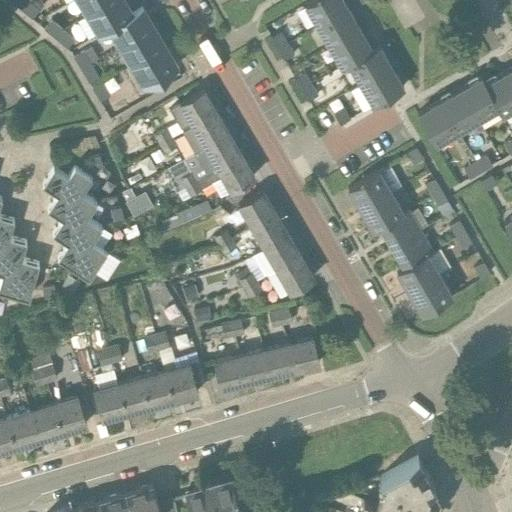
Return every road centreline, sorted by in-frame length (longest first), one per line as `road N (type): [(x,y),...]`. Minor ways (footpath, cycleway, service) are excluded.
road 1 (residential): [(0,501),(406,379)]
road 2 (residential): [(406,379),(284,173)]
road 3 (residential): [(284,173),(180,0)]
road 4 (residential): [(473,499),(406,379)]
road 5 (residential): [(284,173),(394,111)]
road 6 (residential): [(406,379),(511,316)]
